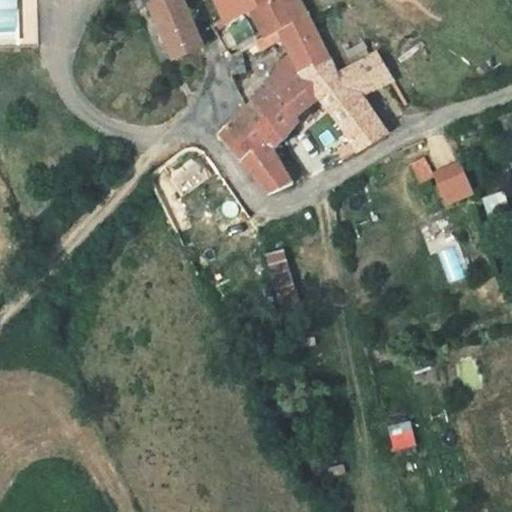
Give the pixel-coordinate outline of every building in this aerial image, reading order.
[(148,0),(176,61),(209,44),(189,0),(148,0)] [(223,0),(227,8),(242,0),(251,0),(267,28),(279,22),(288,18),(279,0),(223,0)] [(300,72),(311,65),(333,52),(303,0),(279,0),(288,18),(279,22),(293,44),(263,74),(269,82),(272,87),(283,80),(300,72)] [(390,130),(369,95),(400,75),(384,48),(344,66),(333,52),(311,65),(324,88),(339,112),(362,145),(390,130)] [(300,72),(314,96),(324,88),(311,65),(300,72)] [(300,72),(283,80),(299,110),(314,96),(300,72)] [(261,90),(282,124),(299,110),(283,80),(272,87),(269,82),(261,90)] [(297,178),(272,132),(282,124),(261,90),(249,103),(229,128),(237,140),(276,190),(297,178)] [(432,151),(419,158),(429,177),(442,170),(432,151)] [(481,185),(471,158),(445,168),(456,195),(481,185)]
